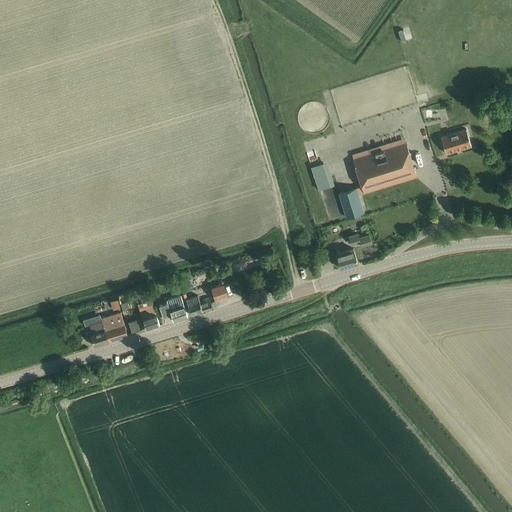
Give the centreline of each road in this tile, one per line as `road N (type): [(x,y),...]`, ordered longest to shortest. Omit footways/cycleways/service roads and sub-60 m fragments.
road 1 (secondary): [(0,379),(445,246),(511,242)]
road 2 (track): [(215,0),(302,290)]
